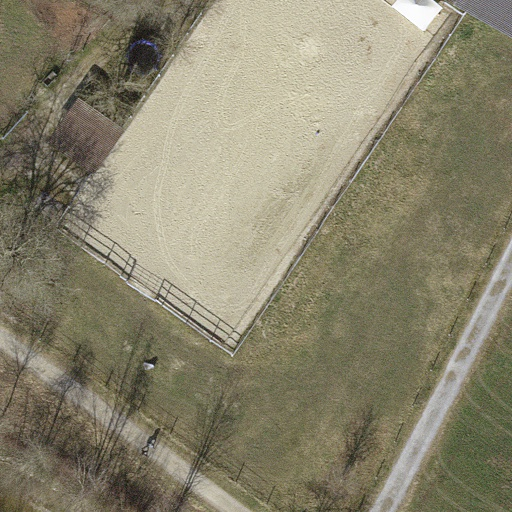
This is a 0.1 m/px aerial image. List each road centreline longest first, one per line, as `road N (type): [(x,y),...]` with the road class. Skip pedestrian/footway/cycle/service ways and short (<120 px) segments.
road 1 (track): [(227,511),(0,345)]
road 2 (track): [(511,276),(388,511)]
road 3 (track): [(150,0),(0,158)]
